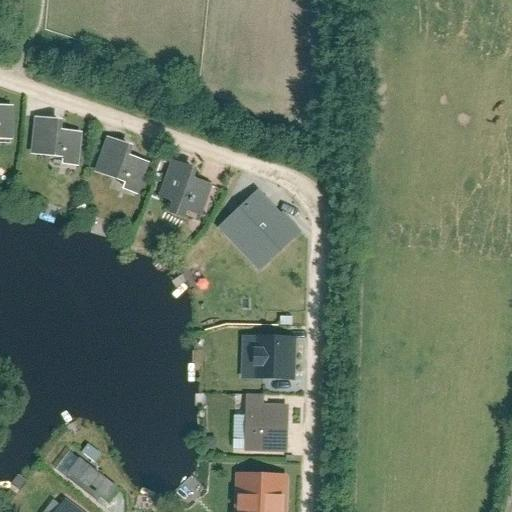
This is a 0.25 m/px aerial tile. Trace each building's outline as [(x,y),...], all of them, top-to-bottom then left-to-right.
[(6,93),(0,93),(0,128),(8,129),(8,137),(19,137),(19,103),(6,102),(6,93)] [(73,118),(40,117),(39,153),(76,153),(76,161),(86,162),(87,127),(73,127),(73,118)] [(144,146),(113,135),(100,170),(137,183),(135,189),(150,194),(161,162),(141,155),(144,146)] [(176,156),(162,195),(181,202),(178,209),(198,217),(200,211),(214,217),(226,184),(207,177),(210,169),(176,156)] [(269,193),(227,231),(261,268),(303,231),(269,193)] [(299,339),(250,338),(249,374),(298,376),(299,339)] [(243,447),(286,448),(288,402),(244,400),(243,447)] [(77,453),(63,470),(103,505),(117,488),(77,453)] [(286,511),(288,471),(234,469),(232,511),(286,511)] [(49,511),(93,511),(68,491),(49,511)]
